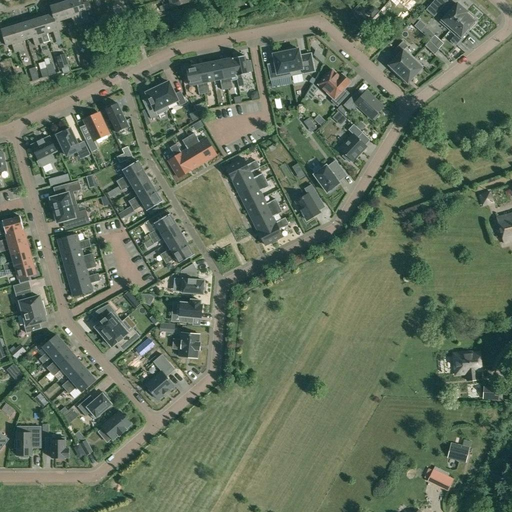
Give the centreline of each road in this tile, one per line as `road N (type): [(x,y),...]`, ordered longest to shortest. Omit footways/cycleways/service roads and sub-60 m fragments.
road 1 (residential): [(11,127),(63,317),(156,425)]
road 2 (residential): [(411,106),(335,227),(224,283)]
road 3 (residential): [(253,32),(317,22),(411,106)]
road 4 (residential): [(156,425),(95,477),(0,475)]
road 5 (residential): [(224,283),(215,373),(156,425)]
road 6 (residential): [(494,0),(509,19),(507,31),(411,106)]
road 7 (residential): [(253,32),(269,119),(211,135)]
road 8 (residential): [(122,76),(253,32)]
road 9 (residential): [(11,127),(122,76)]
